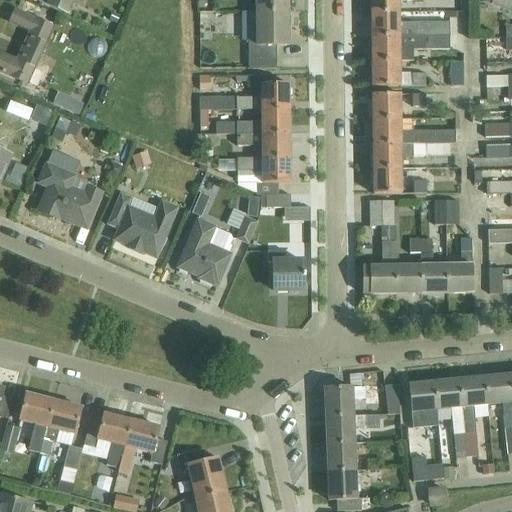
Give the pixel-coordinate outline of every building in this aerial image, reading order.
[(48,0),(47,4),(68,13),(73,0),(48,0)] [(256,0),(256,13),(289,13),(288,0),(256,0)] [(370,0),(370,14),(398,14),(398,2),(410,2),(410,1),(429,1),(429,2),(447,2),(446,0),(370,0)] [(511,0),(493,0),(491,5),(511,14),(511,0)] [(0,72),(27,85),(53,28),(15,11),(9,23),(28,32),(15,61),(0,53),(0,72)] [(289,13),(256,13),(244,14),(245,42),(249,42),(249,71),(277,70),(277,47),(289,47),(289,13)] [(370,14),(371,39),(424,39),(449,38),(449,24),(398,24),(398,14),(370,14)] [(424,39),(371,39),(371,63),(399,63),(412,63),(412,52),(449,51),(449,38),(424,39)] [(511,51),(511,39),(506,39),(488,40),(488,52),(511,51)] [(399,63),(371,63),(371,88),(424,88),(424,75),(399,75),(399,63)] [(451,64),(451,87),(464,87),(464,63),(451,64)] [(203,74),(202,90),(218,91),(219,74),(203,74)] [(257,89),(258,76),(240,75),(239,88),(257,89)] [(507,88),(507,89),(511,89),(511,76),(507,76),(507,77),(485,78),(486,89),(507,88)] [(200,112),(262,111),(290,111),(289,86),(262,86),(262,99),(200,100),(200,112)] [(83,113),(88,101),(60,89),(55,102),(83,113)] [(371,96),(372,121),(400,121),(399,96),(371,96)] [(435,96),(413,96),(413,108),(436,108),(435,96)] [(216,137),(237,136),(290,135),(290,111),(262,111),(262,124),(216,124),(216,137)] [(400,121),(372,121),(372,146),(400,146),(450,145),(456,145),(456,133),(425,133),(400,133),(400,121)] [(511,125),(484,126),(485,139),(511,138),(511,125)] [(262,148),(262,160),(290,160),(290,135),(237,136),(237,148),(250,148),(262,148)] [(372,146),(372,171),(400,170),(400,158),(450,158),(450,145),(400,146),(372,146)] [(511,159),(511,146),(484,147),(485,160),(511,159)] [(0,178),(10,155),(0,151),(0,178)] [(267,196),(267,197),(279,197),(279,196),(278,185),(290,185),(290,160),(262,160),(262,161),(250,161),(237,161),(238,188),(257,196),(267,196)] [(59,218),(87,229),(101,194),(89,189),(86,197),(69,190),(74,178),(47,166),(40,184),(49,187),(39,212),(59,220),(59,218)] [(400,170),(372,171),(373,196),(400,195),(400,170)] [(427,182),(414,182),(414,194),(427,194),(427,182)] [(511,183),(486,184),(486,197),(511,196),(511,183)] [(143,254),(155,259),(176,210),(161,203),(154,219),(128,209),(132,199),(120,194),(106,226),(118,231),(114,242),(126,247),(125,249),(142,256),(143,254)] [(279,197),(267,197),(267,210),(291,210),(291,196),(279,196),(279,197)] [(511,196),(486,197),(486,210),(511,208),(511,196)] [(191,215),(202,220),(207,206),(197,202),(191,215)] [(371,203),(371,215),(395,214),(395,203),(371,203)] [(434,215),(458,215),(458,203),(434,203),(434,215)] [(395,214),(371,215),(371,227),(383,227),(395,227),(395,214)] [(236,241),(248,246),(258,223),(257,223),(258,220),(247,215),(246,218),(245,218),(236,241)] [(458,215),(434,215),(434,227),(458,227),(458,215)] [(234,237),(214,229),(198,222),(178,269),(200,278),(199,280),(214,286),(214,284),(218,286),(230,256),(229,255),(232,247),(230,246),(234,237)] [(395,243),(395,227),(383,227),(383,244),(383,268),(363,268),(364,296),(397,295),(397,267),(396,243),(395,243)] [(511,245),(511,231),(487,232),(487,246),(511,245)] [(437,255),(448,256),(450,239),(438,238),(437,255)] [(422,295),(447,294),(447,266),(432,267),(432,240),(421,241),(422,255),(421,255),(421,267),(422,267),(422,295)] [(472,240),(461,240),(461,253),(472,253),(472,240)] [(421,255),(422,255),(421,241),(410,241),(410,255),(421,255)] [(274,263),(274,292),(304,292),(303,262),(286,263),(286,252),(268,252),(269,263),(274,263)] [(461,266),(447,266),(447,294),(473,294),(473,266),(472,266),(461,266)] [(422,267),(421,267),(397,267),(397,295),(422,295),(422,267)] [(488,271),(488,296),(502,295),(501,271),(488,271)] [(509,376),(484,379),(487,406),(511,404),(509,376)] [(484,379),(459,382),(467,459),(479,458),(474,408),(487,406),(484,379)] [(467,459),(459,382),(434,384),(437,412),(451,410),(456,460),(467,459)] [(438,427),(437,412),(434,384),(410,387),(414,430),(438,427)] [(387,415),(399,415),(397,385),(385,386),(387,415)] [(324,390),(325,419),(354,418),(353,417),(353,401),(366,401),(365,388),(324,390)] [(0,417),(7,419),(8,420),(12,404),(0,402),(3,390),(0,389),(0,417)] [(52,403),(26,396),(19,422),(34,426),(27,453),(39,456),(39,454),(43,440),(52,403)] [(39,454),(39,456),(49,458),(52,444),(69,448),(70,449),(73,436),(80,410),(52,403),(43,440),(39,454)] [(511,415),(503,417),(507,455),(511,454),(511,415)] [(89,425),(83,447),(96,451),(98,442),(110,445),(105,466),(119,470),(131,423),(103,416),(100,428),(89,425)] [(325,419),(326,446),(354,445),(354,428),(379,427),(379,417),(353,417),(354,418),(325,419)] [(119,470),(118,474),(127,477),(134,451),(151,456),(149,464),(161,467),(167,444),(155,441),(158,430),(131,423),(119,470)] [(20,430),(7,426),(1,452),(14,455),(20,430)] [(326,446),(327,473),(356,472),(354,445),(326,446)] [(64,470),(76,473),(81,451),(70,449),(69,448),(64,470)] [(189,473),(196,499),(226,492),(218,461),(207,464),(204,451),(177,457),(182,475),(189,473)] [(425,459),(411,460),(413,484),(442,480),(441,466),(425,467),(425,459)] [(367,460),(367,471),(382,471),(381,460),(367,460)] [(356,472),(327,473),(328,502),(337,502),(337,511),(362,511),(369,511),(368,500),(361,501),(361,500),(357,500),(356,472)] [(428,492),(430,507),(445,506),(443,491),(428,492)] [(230,511),(226,492),(196,499),(198,511),(230,511)] [(0,495),(0,511),(29,511),(32,503),(0,495)] [(115,496),(112,509),(125,511),(135,511),(138,501),(115,496)]
